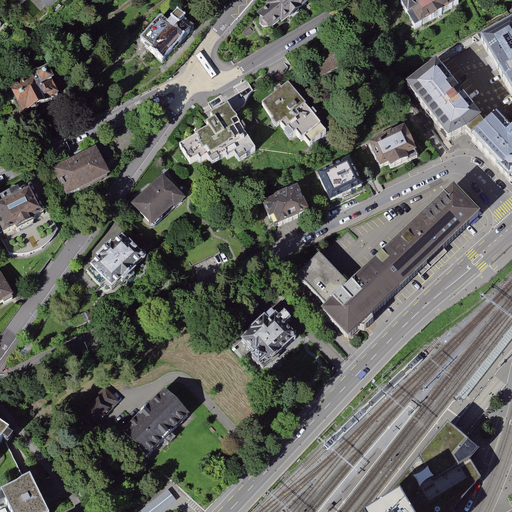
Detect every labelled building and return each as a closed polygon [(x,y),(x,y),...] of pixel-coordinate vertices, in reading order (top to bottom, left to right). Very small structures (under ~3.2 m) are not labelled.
[(270,0),(250,16),(264,34),(303,5),(299,0),(270,0)] [(450,0),(393,0),(391,1),(407,31),(454,6),(450,0)] [(155,19),(133,41),(156,64),(187,32),(168,14),(159,23),(155,19)] [(497,119),(472,143),(510,184),(511,184),(511,21),(480,40),(511,97),(511,133),(511,135),(497,119)] [(330,53),(310,64),(319,80),(338,69),(330,53)] [(436,64),(406,88),(449,143),(466,135),(481,122),(436,64)] [(42,69),(4,87),(16,114),(54,96),(42,69)] [(320,135),(285,83),(255,104),(272,128),(275,126),(280,133),(283,132),(287,137),(290,135),(294,140),(297,138),(303,147),(320,135)] [(200,130),(171,147),(182,166),(199,157),(204,167),(243,145),(220,105),(203,115),(205,120),(197,125),(200,130)] [(405,128),(368,146),(380,171),(417,153),(405,128)] [(96,149),(52,172),(67,200),(110,178),(96,149)] [(345,160),(312,175),(324,203),(357,188),(345,160)] [(160,178),(126,206),(145,230),(180,201),(160,178)] [(30,187),(0,201),(0,230),(3,236),(45,215),(30,187)] [(294,187),(256,203),(266,227),(304,211),(294,187)] [(329,311),(322,318),(348,346),(482,220),(454,192),(353,288),(327,261),(303,284),(329,311)] [(119,238),(87,268),(109,291),(120,281),(122,283),(134,272),(132,270),(138,264),(142,265),(144,263),(144,261),(142,259),(139,259),(119,238)] [(86,313),(67,322),(71,332),(91,324),(86,313)] [(290,339),(266,313),(235,340),(259,367),(290,339)] [(511,339),(511,328),(459,397),(464,401),(511,339)] [(163,390),(115,433),(139,460),(164,439),(188,418),(163,390)] [(97,395),(84,408),(98,422),(117,403),(106,391),(99,398),(97,395)] [(0,443),(8,432),(0,426),(0,443)] [(464,446),(446,430),(376,511),(453,511),(478,483),(469,468),(457,475),(449,462),(464,446)] [(46,511),(31,479),(2,492),(10,511),(46,511)] [(164,511),(176,502),(168,492),(142,511),(164,511)]
